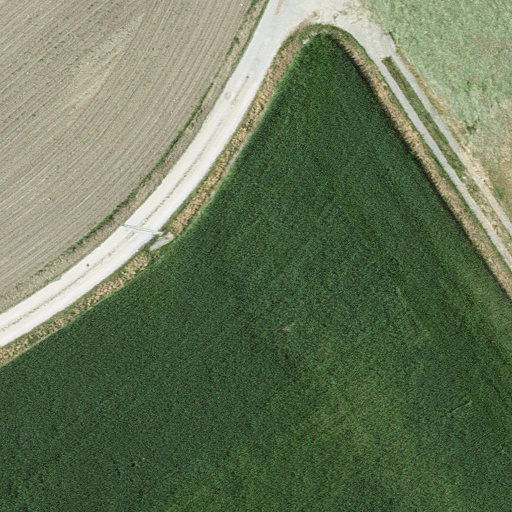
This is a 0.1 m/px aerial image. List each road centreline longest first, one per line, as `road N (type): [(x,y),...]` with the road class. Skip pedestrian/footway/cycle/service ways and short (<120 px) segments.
road 1 (track): [(0,333),(113,255),(157,212),(228,114),(285,0)]
road 2 (track): [(326,0),(387,58),(511,245)]
